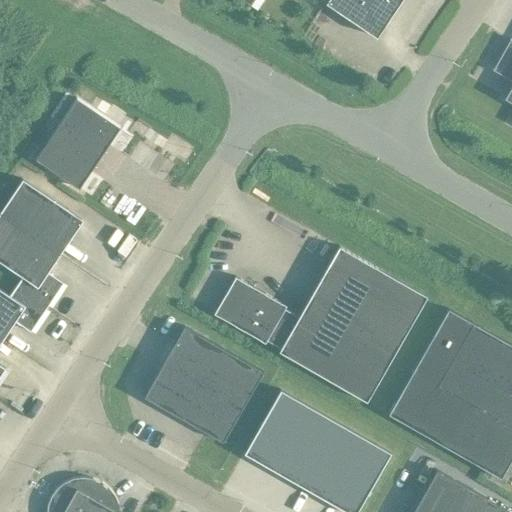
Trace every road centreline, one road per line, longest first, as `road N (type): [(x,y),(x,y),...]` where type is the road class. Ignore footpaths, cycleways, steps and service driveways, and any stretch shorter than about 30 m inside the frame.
road 1 (unclassified): [(54,416),(273,88)]
road 2 (unclassified): [(224,511),(54,416)]
road 3 (unclassified): [(387,152),(488,0)]
road 4 (unclassified): [(273,88),(121,0)]
road 5 (unclassified): [(511,223),(387,152)]
road 6 (unclassified): [(387,152),(273,88)]
